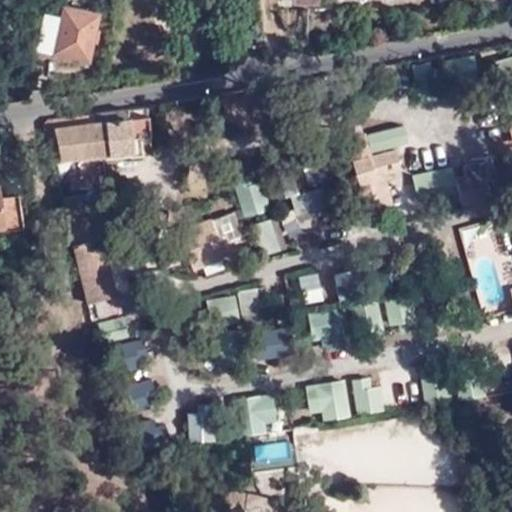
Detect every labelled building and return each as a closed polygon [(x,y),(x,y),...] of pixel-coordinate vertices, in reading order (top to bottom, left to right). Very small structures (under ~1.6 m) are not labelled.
[(94,11),(62,5),(60,16),(42,13),(35,46),(84,56),(94,11)] [(145,107),(43,122),(49,159),(58,158),(58,161),(131,151),(130,138),(149,136),(145,107)] [(349,142),(366,138),(365,133),(346,138),(347,142),(349,142)] [(354,161),(371,157),(366,138),(349,142),(354,161)] [(395,151),(371,157),(354,161),(368,213),(384,209),(376,177),(385,174),(399,170),(395,151)] [(460,204),(489,196),(483,172),(479,173),(478,164),(454,170),(460,204)] [(393,207),(385,174),(376,177),(384,209),(393,207)] [(19,225),(24,224),(37,223),(34,194),(15,197),(19,225)] [(0,227),(19,225),(15,197),(0,198),(0,227)] [(24,224),(29,266),(44,260),(39,223),(37,223),(24,224)] [(212,223),(196,228),(180,234),(193,268),(230,254),(225,239),(219,241),(212,223)] [(72,245),(86,303),(118,294),(103,236),(111,235),(108,225),(92,229),(94,238),(72,245)] [(91,226),(68,230),(72,245),(94,238),(92,229),(91,226)] [(302,468),(294,429),(246,434),(255,474),(302,468)] [(308,448),(305,435),(298,436),(300,449),(308,448)]
